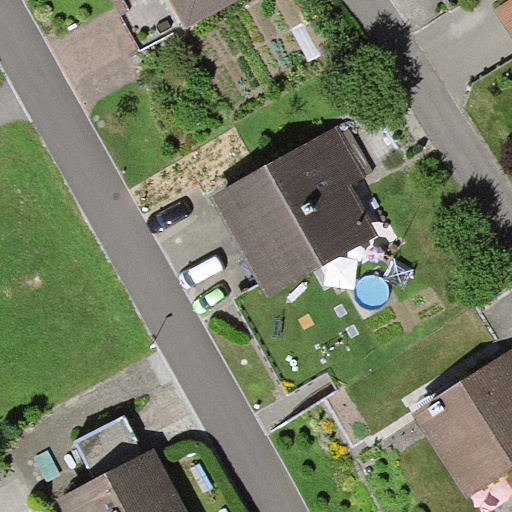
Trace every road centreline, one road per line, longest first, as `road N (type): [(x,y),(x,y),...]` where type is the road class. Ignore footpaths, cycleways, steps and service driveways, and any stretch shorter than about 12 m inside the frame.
road 1 (residential): [(279,511),(0,4)]
road 2 (residential): [(368,0),(511,228)]
